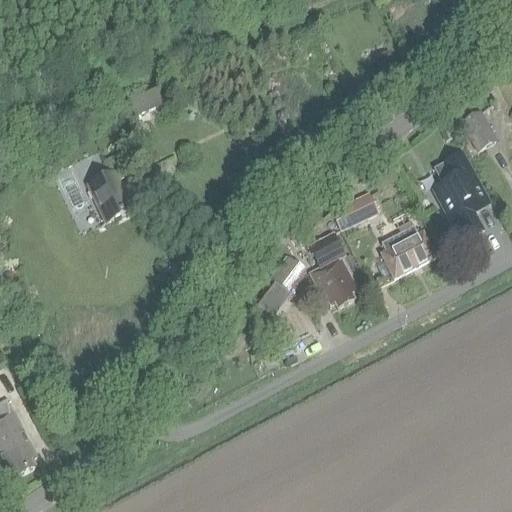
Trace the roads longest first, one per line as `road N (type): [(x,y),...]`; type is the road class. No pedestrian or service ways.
road 1 (tertiary): [(131,416),(271,237),(511,35)]
road 2 (residential): [(131,416),(157,433),(197,428),(511,260)]
road 3 (tertiary): [(24,511),(95,461),(131,416)]
